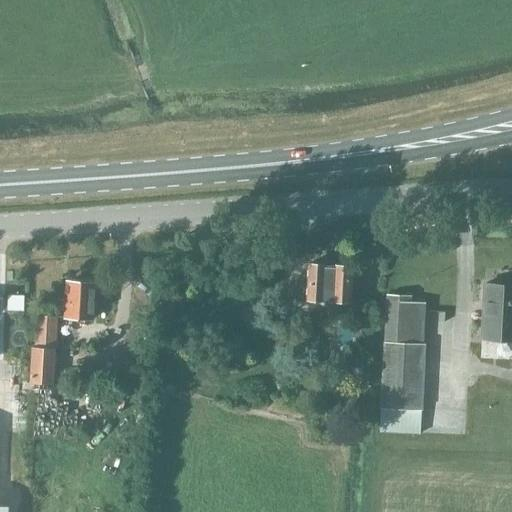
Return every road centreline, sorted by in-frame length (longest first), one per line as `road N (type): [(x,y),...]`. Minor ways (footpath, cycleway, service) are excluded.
road 1 (secondary): [(0,185),(350,157),(511,127)]
road 2 (unclassified): [(0,229),(511,191)]
